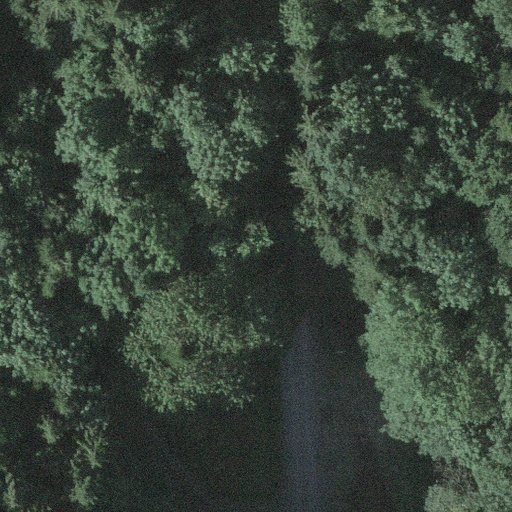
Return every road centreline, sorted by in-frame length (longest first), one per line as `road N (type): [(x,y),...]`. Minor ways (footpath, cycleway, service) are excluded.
road 1 (track): [(0,19),(24,63),(108,365),(203,511)]
road 2 (track): [(253,0),(274,70),(296,511)]
